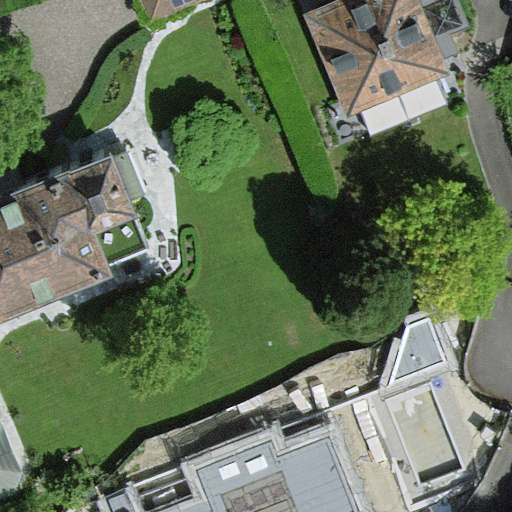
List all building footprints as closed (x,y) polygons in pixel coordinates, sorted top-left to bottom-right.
[(190,0),(147,0),(154,16),(190,0)] [(355,100),(442,63),(416,0),(347,0),(317,12),(355,100)] [(135,200),(113,146),(0,191),(0,301),(108,258),(92,218),(135,200)] [(151,241),(135,200),(92,218),(108,258),(151,241)] [(20,467),(3,426),(0,424),(0,492),(13,485),(20,467)]
